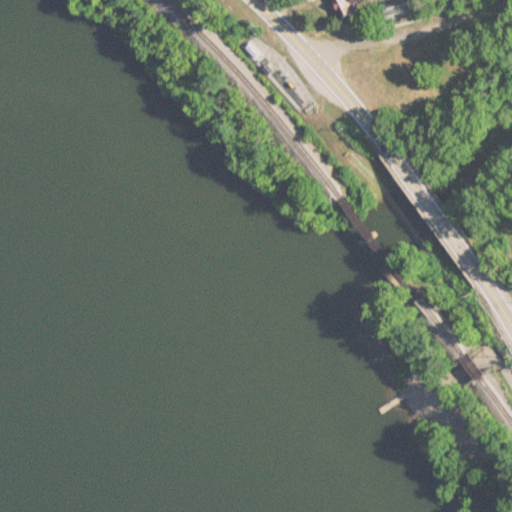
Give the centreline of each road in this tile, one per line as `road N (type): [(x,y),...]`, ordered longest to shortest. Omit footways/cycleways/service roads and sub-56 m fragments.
road 1 (residential): [(308,54),(467,20),(501,0)]
road 2 (secondary): [(482,280),(373,133)]
road 3 (secondary): [(373,133),(252,0)]
